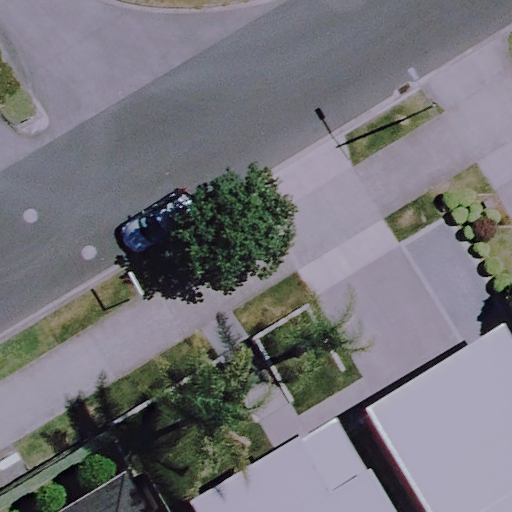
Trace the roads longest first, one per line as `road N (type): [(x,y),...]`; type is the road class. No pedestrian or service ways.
road 1 (residential): [(428,0),(77,219)]
road 2 (residential): [(77,219),(0,77)]
